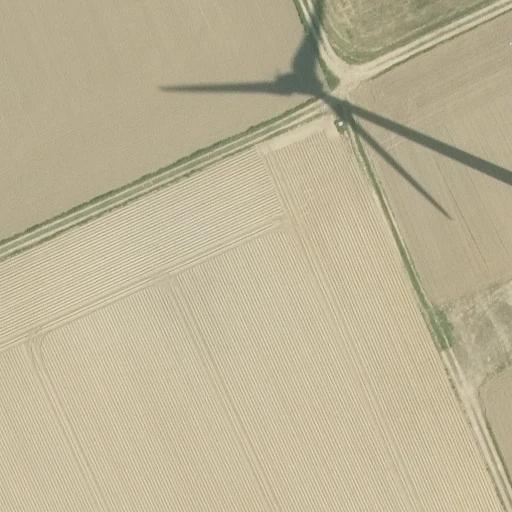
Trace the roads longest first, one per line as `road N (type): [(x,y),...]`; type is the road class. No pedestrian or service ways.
road 1 (track): [(354,71),(340,96),(265,136),(0,253)]
road 2 (track): [(511,5),(377,69),(354,71),(312,0)]
